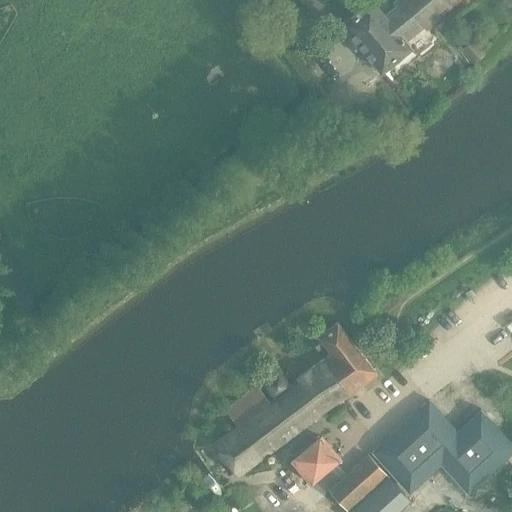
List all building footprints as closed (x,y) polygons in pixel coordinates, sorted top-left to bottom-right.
[(140,0),(168,45),(186,33),(177,20),(174,22),(160,0),(140,0)] [(426,28),(460,0),(397,0),(394,3),(396,6),(383,16),(370,0),(369,0),(341,23),(381,73),(411,49),(405,41),(424,26),(426,28)] [(238,476),(343,399),(375,375),(337,324),(319,337),(326,346),(332,354),(296,381),(297,382),(289,388),(278,374),(264,385),(274,399),(269,403),(257,386),(224,410),(237,428),(214,445),(238,476)] [(326,346),(319,337),(312,342),(319,351),(326,346)] [(400,481),(430,453),(467,493),(511,452),(511,443),(481,410),(458,431),(429,400),(413,414),(414,416),(374,453),(400,481)] [(321,438),(293,460),(309,481),(338,458),(321,438)] [(368,455),(329,490),(347,510),(348,509),(386,474),(368,455)] [(386,474),(348,509),(350,511),(349,511),(397,511),(410,501),(386,474)]
